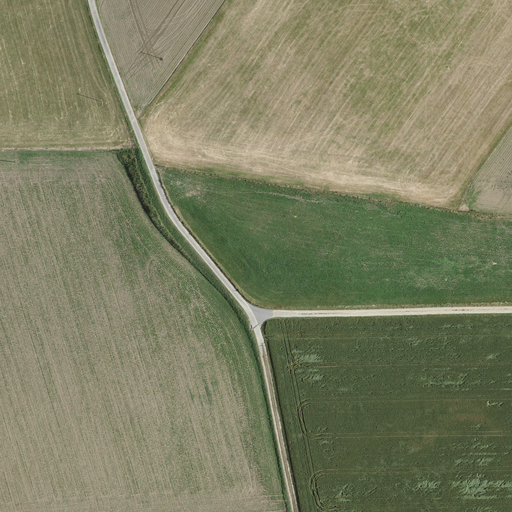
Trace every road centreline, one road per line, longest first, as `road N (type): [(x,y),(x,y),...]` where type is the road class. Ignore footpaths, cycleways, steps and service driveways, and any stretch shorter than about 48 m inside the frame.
road 1 (track): [(91,0),(162,195),(249,310),(261,343)]
road 2 (track): [(249,310),(511,311)]
road 3 (track): [(294,511),(261,343)]
